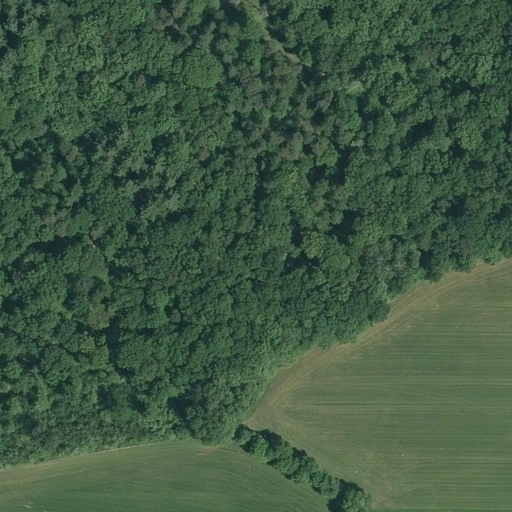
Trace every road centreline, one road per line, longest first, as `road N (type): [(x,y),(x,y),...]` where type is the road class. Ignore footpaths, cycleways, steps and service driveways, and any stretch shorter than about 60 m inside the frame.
road 1 (track): [(0,401),(125,360),(246,270),(383,262),(511,197)]
road 2 (track): [(82,0),(0,100)]
